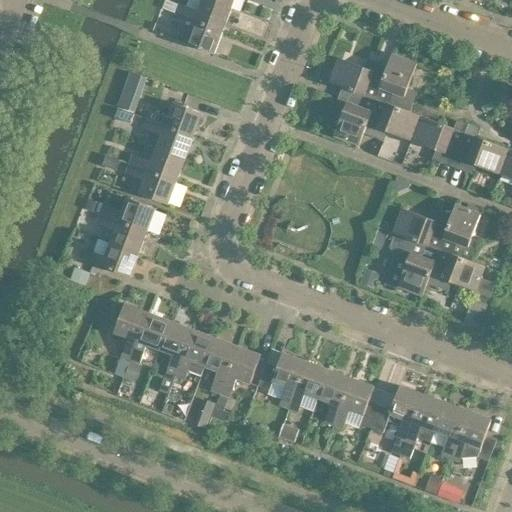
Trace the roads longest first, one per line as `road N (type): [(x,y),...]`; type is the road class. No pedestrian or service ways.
road 1 (residential): [(279,511),(0,408),(0,41),(14,0)]
road 2 (residential): [(511,378),(246,280),(228,262),(225,235),(314,0)]
road 3 (residential): [(379,0),(511,49)]
